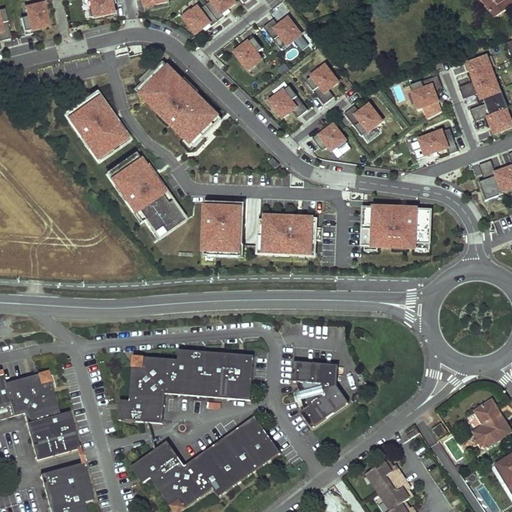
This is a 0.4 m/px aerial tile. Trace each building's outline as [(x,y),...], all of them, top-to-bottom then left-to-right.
[(95,0),(95,1),(93,1),(94,7),(91,8),(93,19),(116,14),(114,5),(112,0),(95,0)] [(212,27),(225,17),(223,14),(229,10),(236,4),(232,0),(211,0),(212,1),(200,11),(198,9),(193,12),(191,9),(183,16),(197,34),(204,29),(210,24),(212,27)] [(511,0),(482,0),(491,12),(503,5),(507,11),(511,7),(511,0)] [(43,5),(27,9),(29,17),(21,19),(25,35),(33,33),(33,30),(41,28),(48,26),(43,5)] [(503,5),(491,12),(496,19),(507,11),(503,5)] [(5,9),(0,10),(0,32),(2,32),(4,41),(12,38),(5,9)] [(271,22),(264,27),(282,51),(302,36),(289,19),(280,27),(276,29),(271,22)] [(274,20),(271,22),(276,29),(280,27),(274,20)] [(263,49),(253,36),(247,41),(248,43),(242,48),(235,54),(249,71),(262,61),(257,54),(263,49)] [(500,93),(487,58),(474,63),(477,72),(472,73),(476,82),(460,88),(463,97),(484,90),(487,98),(489,97),(492,106),(472,113),(475,122),(489,117),(492,126),(497,124),(500,133),(511,128),(511,124),(507,110),(509,110),(503,92),(500,93)] [(145,85),(138,92),(162,114),(163,113),(171,120),(170,122),(196,147),(221,120),(196,95),(182,82),(164,65),(157,71),(145,85)] [(326,67),(306,82),(325,105),(331,100),(326,93),(329,90),(339,83),(326,67)] [(141,81),(145,85),(157,71),(154,68),(141,81)] [(438,76),(410,86),(419,109),(438,102),(434,91),(433,87),(441,84),(438,76)] [(186,79),(182,82),(196,95),(199,92),(186,79)] [(309,111),(290,87),(271,103),(283,119),(293,111),(296,109),(302,116),(309,111)] [(326,93),(331,100),(335,98),(329,90),(326,93)] [(128,140),(98,96),(64,120),(95,162),(128,140)] [(345,114),(363,138),(383,123),(370,106),(361,114),(357,116),(352,109),(345,114)] [(355,106),(352,109),(357,116),(361,114),(355,106)] [(302,116),(296,109),(293,111),(298,119),(302,116)] [(349,145),(335,126),(321,137),(319,134),(313,139),(323,151),(329,147),(333,152),(338,148),(340,151),(349,145)] [(459,152),(450,130),(420,141),(426,157),(448,149),(450,155),(459,152)] [(412,143),(417,159),(423,157),(418,141),(412,143)] [(490,185),(482,189),(487,202),(504,195),(503,193),(511,189),(511,153),(509,155),(511,163),(511,168),(505,172),(507,176),(498,180),(497,175),(492,162),(483,165),(490,185)] [(144,168),(136,156),(108,175),(117,189),(121,186),(125,191),(121,194),(135,213),(138,211),(146,221),(154,234),(162,228),(167,235),(186,221),(170,197),(166,200),(159,190),(163,188),(151,171),(148,173),(146,171),(152,166),(150,164),(144,168)] [(280,165),(273,157),(268,162),(275,169),(280,165)] [(490,185),(483,165),(479,166),(485,181),(480,183),(482,189),(490,185)] [(240,206),(208,205),(206,245),(209,245),(208,257),(239,258),(240,246),(243,246),(243,231),(238,230),(240,206)] [(380,210),(364,209),(363,247),(366,247),(379,248),(394,248),(394,245),(401,245),(401,249),(427,250),(427,245),(430,245),(432,212),(416,211),(416,213),(409,213),(409,211),(391,210),(391,214),(380,213),(380,210)] [(146,221),(138,211),(135,213),(142,224),(146,221)] [(267,223),(260,223),(259,255),(275,256),(275,254),(281,254),(281,256),(296,257),(297,254),(306,255),(306,257),(316,258),(316,241),(317,229),(317,221),(283,220),(283,223),(267,223)] [(167,235),(162,228),(154,234),(159,240),(167,235)] [(179,360),(143,357),(134,365),(131,401),(121,400),(119,420),(164,423),(166,394),(252,400),(255,356),(180,351),(179,360)] [(339,365),(295,362),(293,382),(298,382),(300,392),(302,400),(305,409),(301,412),(312,428),(349,403),(337,385),(339,365)] [(48,371),(40,374),(50,380),(48,371)] [(0,421),(25,414),(37,461),(80,449),(70,413),(60,416),(50,380),(40,374),(6,383),(3,374),(0,375),(0,421)] [(511,432),(493,401),(475,411),(484,426),(474,432),(484,449),(511,432)] [(169,442),(133,468),(145,485),(152,479),(173,508),(185,510),(214,489),(220,497),(282,453),(256,417),(186,466),(169,442)] [(447,433),(442,424),(433,430),(439,438),(447,433)] [(511,455),(497,465),(511,490),(511,455)] [(87,511),(85,504),(95,501),(84,463),(41,475),(51,511),(87,511)] [(411,490),(396,467),(393,469),(390,471),(385,464),(370,474),(375,481),(374,487),(385,503),(390,504),(395,511),(402,506),(405,504),(410,501),(405,494),(409,492),(411,490)] [(372,508),(382,501),(379,497),(369,503),(372,508)] [(390,504),(385,503),(390,511),(393,511),(395,511),(390,504)]
